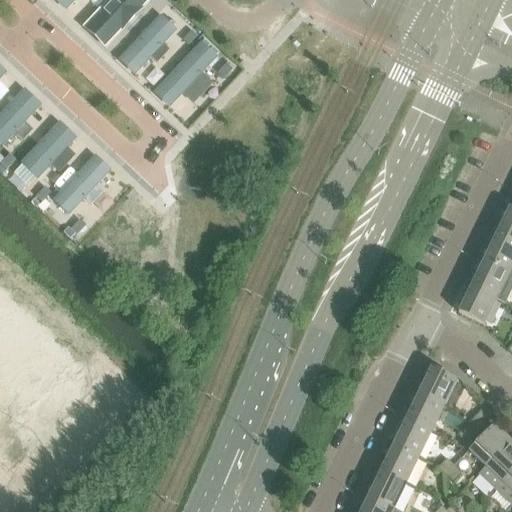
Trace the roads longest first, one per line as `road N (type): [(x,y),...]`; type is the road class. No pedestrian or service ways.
road 1 (secondary): [(428,18),(320,215),(200,503)]
road 2 (secondary): [(251,511),(429,114),(468,45)]
road 3 (residential): [(12,44),(136,160),(160,135),(36,19)]
road 4 (residential): [(413,331),(511,133)]
road 5 (residential): [(322,511),(413,331)]
